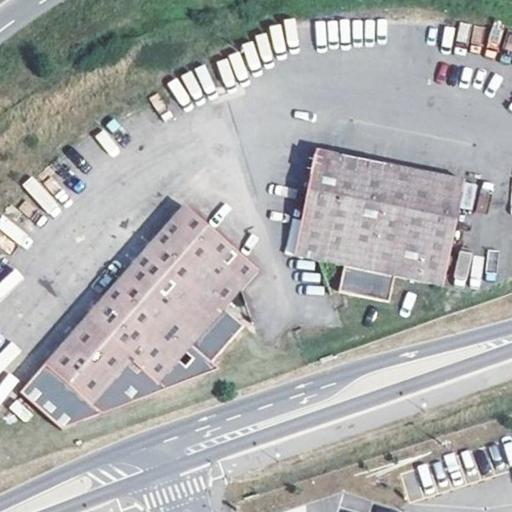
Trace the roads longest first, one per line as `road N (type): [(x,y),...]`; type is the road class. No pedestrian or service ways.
road 1 (tertiary): [(511,329),(370,364),(154,435)]
road 2 (tertiary): [(171,470),(511,348)]
road 3 (tertiary): [(154,435),(0,503)]
